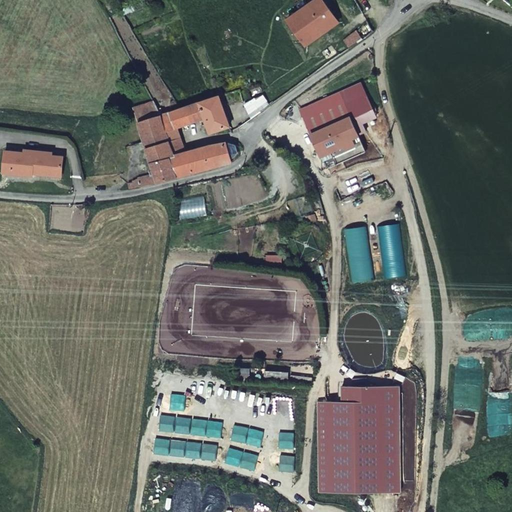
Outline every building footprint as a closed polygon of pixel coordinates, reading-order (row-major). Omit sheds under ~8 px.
[(320,0),(287,22),(303,47),(336,25),(320,0)] [(344,41),(350,48),(374,31),(369,22),(344,41)] [(327,170),(365,153),(351,120),(373,110),(361,84),(339,94),(301,111),(311,134),(327,170)] [(210,134),(230,127),(220,95),(199,102),(205,118),(210,134)] [(244,104),(252,118),(270,105),(263,95),(244,104)] [(151,103),(134,108),(155,174),(158,182),(178,177),(170,156),(174,155),(170,141),(166,131),(161,115),(154,102),(151,103)] [(205,118),(199,102),(180,109),(161,115),(166,131),(205,118)] [(170,141),(174,155),(185,153),(181,139),(170,141)] [(170,156),(178,177),(231,162),(226,143),(185,153),(174,155),(170,156)] [(6,150),(3,172),(33,176),(33,173),(62,176),(64,157),(52,155),(25,152),(6,150)] [(129,183),(130,189),(139,187),(153,184),(150,175),(138,178),(133,181),(133,182),(129,183)]
